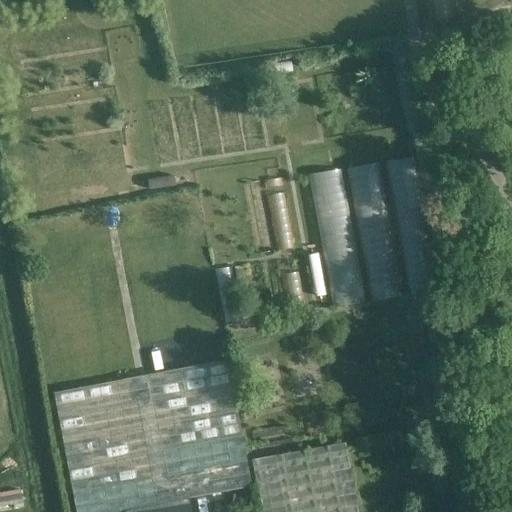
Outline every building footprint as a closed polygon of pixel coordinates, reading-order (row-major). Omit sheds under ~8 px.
[(406,156),(383,161),(402,253),(420,249),(411,208),(417,206),(406,156)] [(378,160),(346,166),(369,300),(401,294),(378,160)] [(339,168),(309,173),(333,307),(364,301),(357,261),(356,261),(339,168)] [(191,511),(190,502),(189,497),(252,485),(228,359),(54,392),(76,511),(111,511),(124,510),(124,511),(191,511)] [(252,459),(261,511),(358,511),(346,442),(252,459)] [(0,506),(22,502),(20,490),(0,493),(0,506)]
